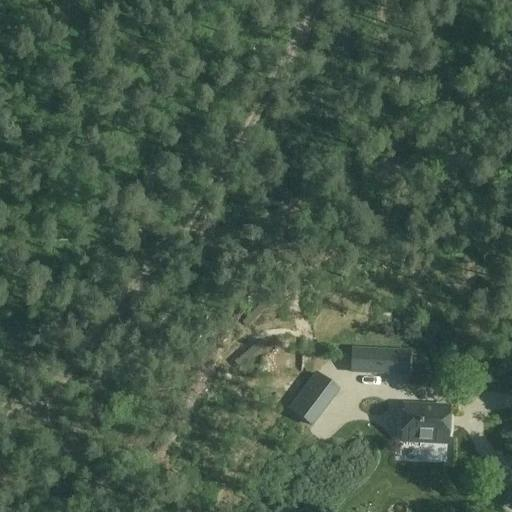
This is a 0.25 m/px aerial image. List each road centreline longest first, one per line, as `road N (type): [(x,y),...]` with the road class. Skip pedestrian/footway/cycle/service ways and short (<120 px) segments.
road 1 (track): [(28,412),(190,196),(312,0)]
road 2 (track): [(511,483),(482,458),(471,396),(360,391)]
road 3 (track): [(98,511),(93,481),(28,412)]
